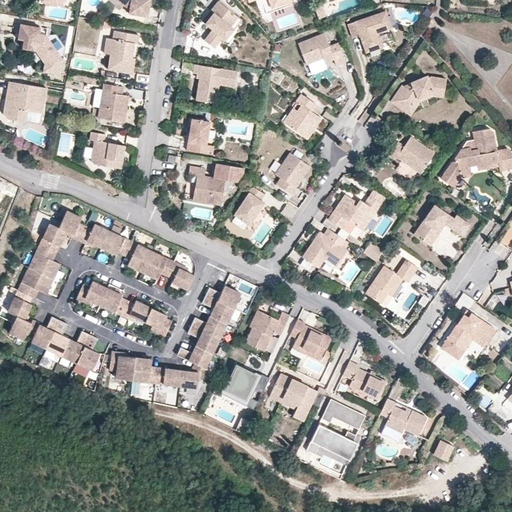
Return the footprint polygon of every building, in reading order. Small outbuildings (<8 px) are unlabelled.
[(149,7),(149,0),(115,0),(118,2),(119,0),(120,0),(125,3),(130,4),(129,9),(128,13),(144,16),(146,6),(149,7)] [(120,0),(119,0),(118,2),(129,9),(130,4),(125,3),(120,0)] [(281,5),(279,0),(277,0),(270,3),(272,8),(281,5)] [(210,11),(214,13),(221,3),(218,1),(210,11)] [(238,17),(221,3),(214,13),(216,16),(208,26),(213,30),(205,40),(214,48),(223,38),(226,40),(234,29),(231,26),(238,17)] [(385,11),(348,24),(352,37),(359,35),(365,52),(382,47),(377,33),(391,28),(385,11)] [(216,16),(214,13),(205,23),(208,26),(216,16)] [(62,60),(44,34),(38,33),(39,28),(19,24),(17,32),(20,33),(23,33),(23,38),(19,37),(18,40),(17,48),(27,49),(28,47),(30,46),(35,48),(41,56),(36,59),(39,64),(38,72),(59,75),(62,60)] [(139,35),(115,30),(113,39),(107,38),(104,53),(110,54),(108,69),(132,73),(135,58),(128,57),(129,52),(133,52),(134,43),(137,44),(139,35)] [(324,33),(298,44),(307,67),(324,60),(326,65),(335,61),(337,67),(347,63),(346,61),(338,43),(330,46),(324,33)] [(30,46),(28,47),(27,49),(30,50),(36,59),(41,56),(35,48),(30,46)] [(238,71),(195,64),(194,73),(197,73),(200,74),(199,78),(196,100),(216,103),(219,84),(235,87),(238,71)] [(444,92),(447,78),(432,75),(428,77),(427,75),(411,82),(414,88),(409,90),(403,86),(402,85),(391,102),(405,111),(411,103),(413,105),(417,99),(432,90),(444,92)] [(42,114),(46,88),(9,82),(6,101),(9,101),(6,118),(8,120),(25,123),(27,112),(42,114)] [(122,95),(123,87),(104,84),(98,118),(124,122),(127,106),(123,105),(125,95),(122,95)] [(411,103),(405,111),(410,115),(420,101),(433,94),(443,96),(444,92),(432,90),(417,99),(413,105),(411,103)] [(306,138),(312,131),(310,127),(312,124),(314,126),(321,117),(311,110),(315,104),(300,94),(295,101),(300,104),(296,110),(287,124),(306,138)] [(287,124),(296,110),(292,108),(283,121),(287,124)] [(211,122),(192,119),(186,150),(207,154),(208,146),(207,145),(211,122)] [(496,151),(492,131),(488,126),(473,128),(475,140),(477,140),(478,147),(470,148),(470,145),(463,146),(455,156),(456,160),(453,160),(441,176),(454,185),(461,174),(460,167),(469,166),(476,165),(476,168),(486,167),(486,163),(497,162),(498,170),(511,167),(511,154),(507,150),(496,151)] [(105,135),(90,133),(89,141),(94,141),(91,160),(94,165),(121,169),(125,145),(104,142),(105,135)] [(422,168),(434,152),(410,136),(403,145),(397,141),(388,153),(395,158),(396,156),(401,160),(411,167),(414,163),(422,168)] [(83,157),(89,158),(92,147),(85,146),(83,157)] [(300,175),(303,175),(310,166),(289,152),(276,174),(280,177),(276,183),(293,195),(297,188),(296,187),(300,180),(298,178),(300,175)] [(206,168),(190,166),(189,174),(197,175),(194,195),(211,198),(210,203),(222,205),(226,180),(237,182),(243,172),(243,167),(216,163),(213,178),(204,176),(206,168)] [(414,163),(411,167),(419,172),(422,168),(414,163)] [(469,166),(460,167),(461,174),(470,173),(469,166)] [(265,194),(252,185),(248,192),(249,193),(234,215),(248,225),(264,203),(260,201),(265,194)] [(347,191),(330,218),(344,227),(349,219),(357,223),(364,228),(374,214),(369,211),(373,205),(378,208),(383,201),(372,194),(367,201),(362,197),(360,200),(358,203),(355,201),(357,197),(347,191)] [(194,195),(193,200),(210,203),(211,198),(194,195)] [(453,217),(433,204),(417,227),(420,229),(415,236),(427,244),(439,225),(442,227),(444,224),(461,235),(468,224),(455,215),(453,217)] [(73,234),(72,237),(79,240),(86,243),(87,241),(94,244),(117,255),(118,252),(125,255),(131,258),(129,262),(135,264),(134,268),(152,276),(154,273),(159,276),(161,273),(168,276),(174,278),(172,282),(188,289),(195,275),(187,272),(180,268),(182,264),(175,260),(95,224),(92,229),(79,223),(82,217),(67,211),(62,222),(59,227),(50,223),(29,267),(30,267),(8,312),(17,316),(14,323),(9,332),(25,339),(27,334),(34,337),(32,341),(47,348),(62,355),(77,363),(92,370),(100,353),(93,350),(98,338),(91,334),(82,331),(77,342),(70,339),(63,336),(68,324),(60,320),(52,316),(47,328),(39,325),(40,323),(33,320),(32,322),(25,319),(32,304),(30,303),(33,297),(31,296),(35,289),(38,290),(47,294),(61,264),(53,260),(49,258),(53,250),(54,251),(57,245),(60,246),(66,234),(67,231),(73,234)] [(429,246),(442,227),(439,225),(427,244),(429,246)] [(420,229),(417,227),(412,234),(415,236),(420,229)] [(344,249),(348,243),(326,228),(322,235),(319,233),(302,259),(317,269),(326,255),(339,263),(347,251),(344,249)] [(381,249),(369,241),(361,252),(374,261),(381,249)] [(107,263),(109,255),(98,253),(96,261),(107,263)] [(417,266),(405,258),(401,265),(412,273),(417,266)] [(412,273),(401,265),(396,272),(384,263),(365,291),(380,301),(386,293),(389,288),(393,291),(403,276),(407,280),(412,273)] [(189,267),(182,264),(180,268),(187,272),(189,267)] [(168,315),(136,300),(135,303),(122,297),(123,295),(93,281),(90,287),(83,284),(77,298),(84,301),(86,297),(93,301),(129,318),(130,315),(137,318),(145,322),(153,326),(160,329),(159,332),(166,335),(173,321),(166,318),(168,315)] [(206,368),(242,293),(225,285),(221,292),(210,286),(206,295),(202,302),(215,308),(208,322),(196,317),(192,325),(188,332),(200,338),(194,352),(181,347),(177,355),(195,363),(192,371),(183,370),(159,367),(152,367),(152,362),(146,362),(146,359),(136,357),(128,356),(126,356),(125,359),(120,359),(120,355),(112,354),(110,370),(117,371),(116,378),(198,388),(200,377),(206,378),(210,370),(206,368)] [(254,326),(262,310),(257,308),(250,324),(252,325),(254,326)] [(280,314),(271,309),(269,314),(278,318),(280,314)] [(278,318),(269,314),(262,310),(254,326),(252,325),(244,340),(263,349),(272,330),(280,334),(289,315),(281,311),(280,314),(278,318)] [(462,312),(439,345),(455,357),(461,348),(459,347),(474,326),(480,330),(475,337),(484,343),(494,328),(469,311),(466,314),(462,312)] [(331,337),(304,324),(305,322),(299,319),(291,334),(298,338),(295,343),(322,356),(331,337)] [(480,330),(474,326),(459,347),(461,348),(462,349),(470,338),(482,346),(484,343),(475,337),(480,330)] [(322,356),(295,343),(293,347),(320,360),(322,356)] [(390,375),(361,361),(362,359),(353,354),(347,368),(356,373),(353,380),(382,393),(390,375)] [(245,368),(237,364),(235,369),(243,373),(245,368)] [(270,376),(263,373),(261,376),(245,368),(243,373),(235,369),(226,388),(251,400),(248,406),(255,409),(263,392),(270,376)] [(317,392),(280,374),(268,397),(280,402),(282,399),(297,406),(292,417),(302,422),(311,404),(318,408),(326,391),(319,387),(317,392)] [(130,394),(142,394),(142,385),(130,385),(130,394)] [(359,428),(365,415),(331,398),(321,418),(330,422),(333,416),(359,428)] [(409,413),(404,411),(394,406),(396,402),(387,398),(380,412),(388,416),(384,424),(401,432),(403,428),(417,435),(426,417),(411,409),(409,413)] [(348,430),(345,436),(321,424),(318,431),(316,430),(307,449),(315,453),(319,445),(321,440),(323,441),(347,452),(355,434),(348,430)] [(349,459),(360,436),(355,434),(347,452),(349,459)] [(321,440),(319,445),(349,459),(347,452),(323,441),(321,440)] [(445,461),(453,446),(441,440),(433,455),(445,461)]
